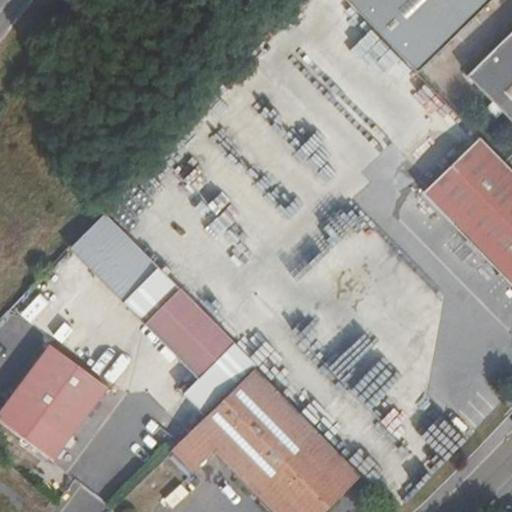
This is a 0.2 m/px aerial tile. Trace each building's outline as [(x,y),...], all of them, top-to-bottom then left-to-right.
[(345,0),(416,72),(491,0),(345,0)] [(511,29),(469,72),(511,115),(511,29)] [(511,168),(477,133),(419,191),(511,284),(511,168)] [(231,342),(177,288),(140,324),(195,379),(231,342)] [(241,373),(252,361),(232,342),(221,354),(241,373)] [(0,423),(49,458),(101,384),(46,344),(0,408),(0,423)] [(316,511),(359,470),(253,364),(189,427),(211,450),(273,511),(316,511)] [(211,450),(189,427),(166,450),(188,472),(211,450)]
